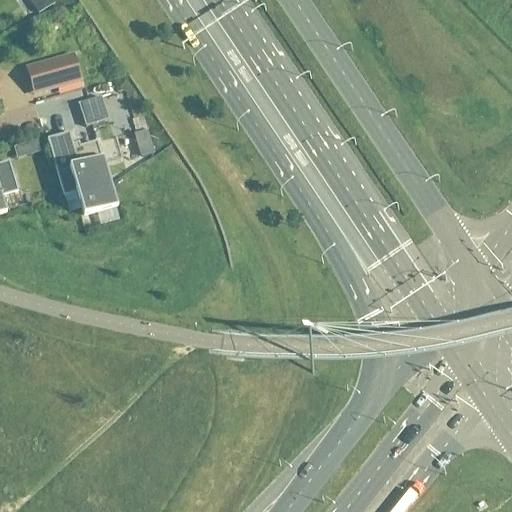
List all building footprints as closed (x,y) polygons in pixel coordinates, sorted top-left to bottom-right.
[(50,0),(43,0),(33,7),(38,15),(54,5),(50,0)] [(53,76),(56,88),(80,82),(76,69),(53,76)] [(101,98),(78,105),(85,128),(108,121),(101,98)] [(63,198),(75,194),(83,219),(117,209),(102,160),(101,160),(96,143),(73,150),(68,134),(46,141),(46,142),(63,198)] [(36,143),(30,144),(33,154),(39,153),(36,143)] [(1,198),(18,193),(8,163),(0,165),(0,216),(6,215),(1,198)]
